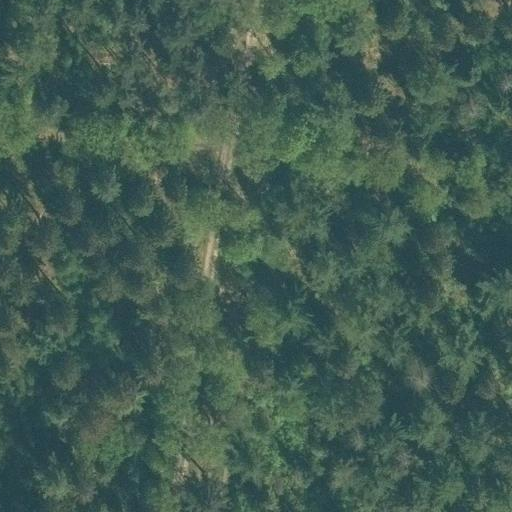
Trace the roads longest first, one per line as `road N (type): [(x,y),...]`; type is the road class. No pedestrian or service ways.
road 1 (track): [(172,511),(220,158),(257,0)]
road 2 (track): [(0,128),(92,127),(511,171)]
